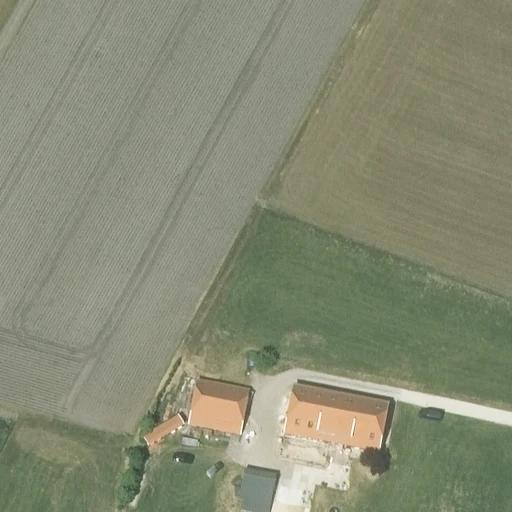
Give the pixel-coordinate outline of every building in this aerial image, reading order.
[(239,439),(248,393),(195,383),(186,429),(239,439)] [(378,456),(387,407),(293,389),(284,438),(378,456)] [(183,429),(177,419),(141,440),(147,450),(183,429)] [(151,463),(140,459),(123,507),(134,511),(151,463)] [(268,511),(275,477),(244,472),(238,504),(241,504),(240,511),(268,511)] [(271,511),(297,511),(302,490),(277,485),(271,511)]
